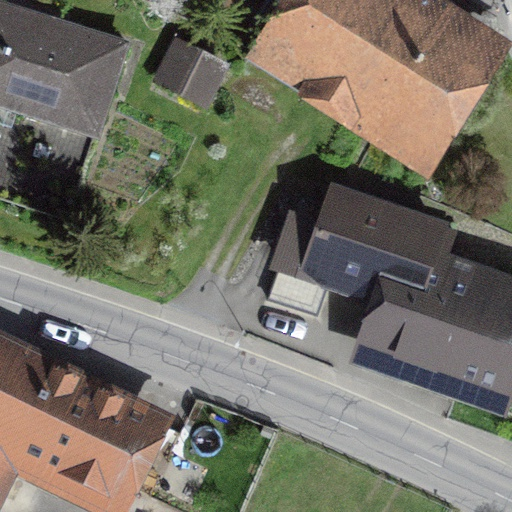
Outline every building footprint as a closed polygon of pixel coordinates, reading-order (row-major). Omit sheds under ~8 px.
[(483,55),(401,0),(283,0),(260,35),(423,144),(483,55)] [(128,50),(0,6),(0,199),(69,223),(128,50)] [(511,426),(511,286),(488,278),(497,255),(339,198),(296,314),(395,350),(384,380),(511,426)] [(0,456),(21,467),(116,511),(118,511),(162,419),(0,341),(0,456)] [(0,511),(21,467),(0,456),(0,511)]
